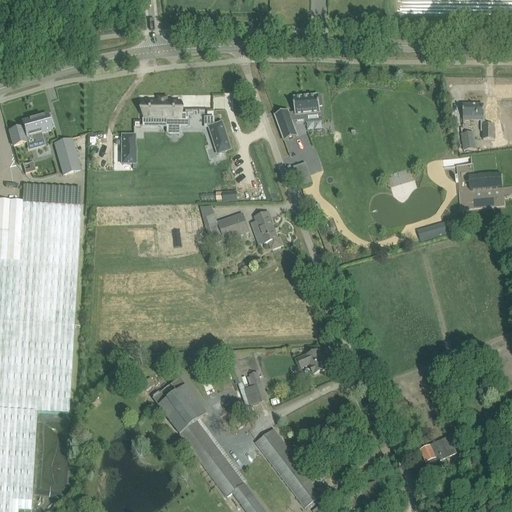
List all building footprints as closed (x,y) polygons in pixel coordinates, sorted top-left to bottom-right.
[(320,114),(320,107),(322,107),(321,98),(319,98),(319,96),(294,98),(295,114),(289,114),(292,122),(307,120),(307,123),(322,122),(321,114),(320,114)] [(158,103),(158,126),(166,126),(187,126),(187,114),(181,114),(181,103),(167,103),(166,103),(166,101),(160,101),(160,103),(158,103)] [(143,119),(143,126),(158,126),(158,103),(145,103),(145,119),(143,119)] [(494,141),(494,136),(494,126),(484,126),(484,106),(463,106),(463,117),(468,117),(468,121),(481,121),(481,132),(483,132),(483,141),(494,141)] [(288,111),(275,116),(285,142),(298,137),(292,122),(289,114),(288,111)] [(24,128),(9,132),(14,148),(26,144),(26,143),(42,139),(43,138),(42,135),(53,132),(52,128),(54,127),(52,121),(49,122),(47,116),(22,123),(24,128)] [(205,118),(205,129),(210,129),(218,155),(231,151),(222,124),(215,126),(215,118),(205,118)] [(122,136),(122,165),(136,165),(136,136),(122,136)] [(55,145),(63,176),(81,171),(72,140),(55,145)] [(475,140),(463,142),(464,152),(476,150),(475,140)] [(475,177),(471,178),(472,191),(502,188),(501,175),(497,175),(495,156),(473,158),(475,177)] [(313,184),(309,176),(297,181),(300,189),(313,184)] [(237,193),(223,194),(224,203),(237,202),(237,193)] [(0,511),(18,511),(31,511),(37,412),(69,414),(81,205),(0,200),(0,511)] [(312,207),(309,208),(316,226),(319,225),(326,222),(320,205),(312,207)] [(269,243),(272,250),(282,246),(280,239),(278,239),(270,218),(268,214),(255,218),(257,224),(252,225),(259,246),(269,243)] [(224,242),(250,233),(243,215),(218,224),(215,215),(206,219),(210,229),(205,230),(208,237),(212,235),(216,245),(224,242)] [(446,223),(417,232),(420,242),(449,234),(446,223)] [(314,375),(318,374),(327,370),(319,351),(298,361),(301,369),(310,366),(314,375)] [(253,387),(244,390),(250,408),(255,406),(259,405),(267,403),(264,393),(258,374),(250,376),(250,377),(253,387)] [(180,379),(153,400),(180,436),(220,490),(227,499),(233,494),(246,511),(265,511),(245,485),(221,453),(197,423),(200,421),(208,415),(180,379)] [(442,419),(452,415),(445,395),(434,398),(442,419)] [(255,444),(305,510),(315,502),(322,510),(330,504),(324,496),(322,497),(312,485),(315,483),(274,430),(255,444)] [(430,467),(439,462),(457,454),(451,443),(442,448),(439,442),(422,451),(425,456),(423,457),(426,463),(428,462),(430,467)] [(333,450),(326,454),(331,462),(338,458),(333,450)] [(360,490),(363,498),(367,507),(382,500),(375,483),(360,490)]
